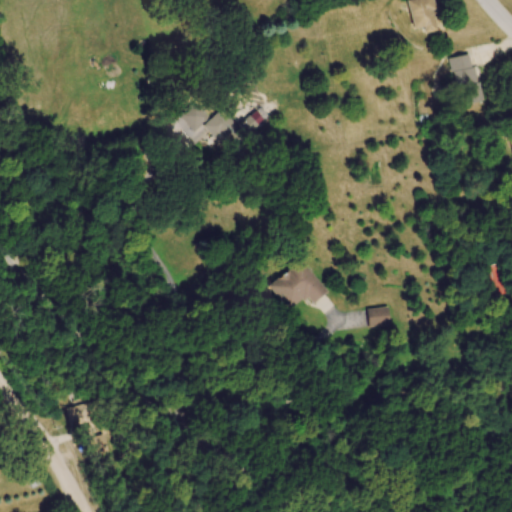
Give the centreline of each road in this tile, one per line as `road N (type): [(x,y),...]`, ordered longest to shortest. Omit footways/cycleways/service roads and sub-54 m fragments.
road 1 (tertiary): [(333,511),(178,426),(0,252)]
road 2 (residential): [(81,511),(0,384)]
